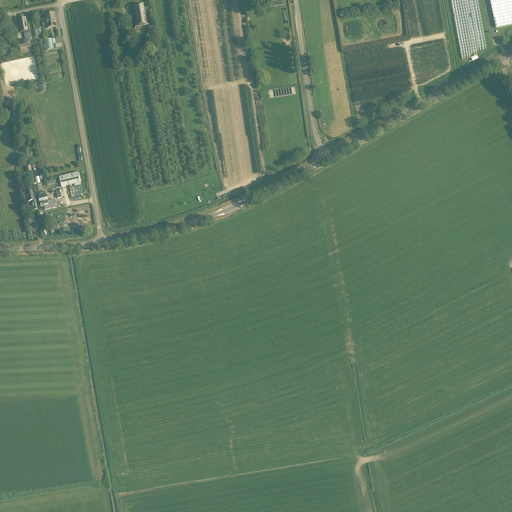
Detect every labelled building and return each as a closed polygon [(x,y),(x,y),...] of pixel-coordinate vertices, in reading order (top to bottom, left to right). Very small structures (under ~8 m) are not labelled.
[(511,0),(489,0),(496,28),(511,24),(511,0)] [(131,6),(135,27),(149,25),(145,4),(131,6)] [(43,26),(47,26),(47,28),(57,27),(56,22),(54,13),(45,14),(46,22),(42,23),(43,26)] [(29,31),(28,31),(26,18),(18,19),(21,32),(24,32),(25,40),(26,39),(27,42),(30,41),(30,39),(31,39),(29,31)] [(57,37),(52,38),(53,45),(62,44),(59,30),(56,31),(57,37)] [(78,173),(59,177),(62,187),(74,184),(81,183),(78,173)] [(38,210),(36,200),(35,201),(33,191),(27,193),(27,190),(23,191),(24,196),(27,195),(28,202),(31,201),(33,211),(38,210)] [(44,206),(45,210),(56,208),(54,200),(47,201),(46,196),(45,192),(38,194),(40,207),(44,206)]
